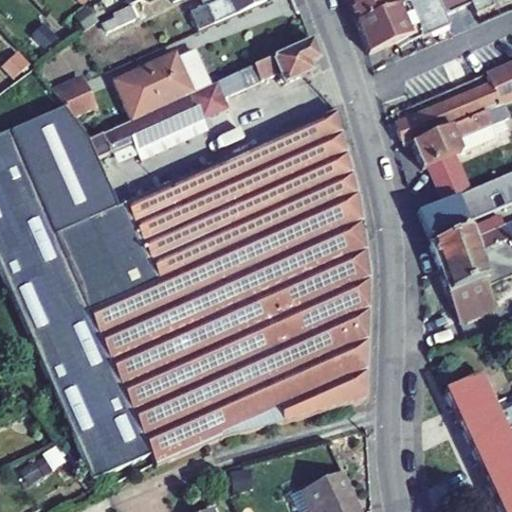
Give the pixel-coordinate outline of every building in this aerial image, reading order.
[(221,0),(205,8),(189,15),(197,33),(265,2),(263,0),(221,0)] [(356,0),(347,4),(355,25),(407,2),(408,2),(411,0),(356,0)] [(421,0),(432,23),(446,17),(438,0),(421,0)] [(438,0),(446,17),(458,11),(453,0),(438,0)] [(453,0),(458,11),(472,5),(470,0),(453,0)] [(355,25),(363,44),(415,21),(407,2),(355,25)] [(107,34),(135,21),(130,9),(114,16),(116,20),(103,26),(107,34)] [(363,44),(368,56),(420,33),(415,21),(363,44)] [(223,101),(278,76),(283,87),(305,77),(302,70),(307,68),(318,63),(311,43),(210,88),(191,96),(189,97),(201,123),(227,111),(223,101)] [(191,96),(210,88),(194,52),(175,61),(191,95),(191,96)] [(175,61),(173,57),(113,84),(131,123),(191,95),(175,61)] [(10,74),(18,82),(31,69),(23,61),(10,74)] [(393,126),(403,148),(498,107),(498,108),(503,106),(511,101),(511,63),(484,76),(488,85),(393,126)] [(310,75),(307,68),(302,70),(305,77),(310,75)] [(82,83),(53,96),(71,121),(94,110),(82,83)] [(141,164),(207,134),(201,123),(189,97),(101,137),(107,152),(131,141),(133,145),(141,164)] [(498,108),(410,146),(421,171),(495,139),(494,136),(489,127),(503,121),(508,119),(503,106),(498,108)] [(150,458),(155,470),(219,440),(365,404),(369,281),(358,198),(335,115),(115,211),(86,144),(62,111),(0,137),(0,275),(91,483),(150,458)] [(489,127),(494,136),(507,131),(503,121),(489,127)] [(87,144),(95,162),(109,156),(107,152),(101,137),(87,144)] [(511,173),(417,215),(428,240),(511,203),(511,173)] [(502,227),(498,217),(469,230),(473,240),(502,227)] [(429,247),(437,272),(511,239),(511,223),(502,227),(473,240),(469,230),(429,247)] [(511,239),(437,272),(451,309),(457,325),(494,309),(488,293),(483,280),(511,267),(511,251),(511,249),(511,248),(511,239)] [(443,393),(456,421),(491,405),(478,377),(443,393)] [(456,421),(469,449),(504,432),(511,428),(511,409),(496,416),(491,405),(456,421)] [(469,449),(481,476),(511,461),(511,450),(504,432),(469,449)] [(494,503),(511,494),(511,461),(481,476),(494,503)] [(300,493),(308,511),(358,511),(341,474),(300,493)] [(511,511),(511,494),(494,503),(498,511),(511,511)]
